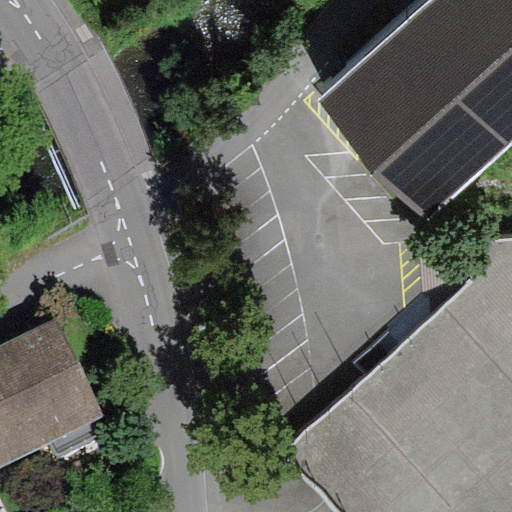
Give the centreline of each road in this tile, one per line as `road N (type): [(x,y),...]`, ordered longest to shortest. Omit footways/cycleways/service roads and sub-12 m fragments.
road 1 (residential): [(170,511),(156,354),(127,238)]
road 2 (residential): [(127,238),(66,91),(4,0)]
road 3 (residential): [(127,238),(62,263),(0,307)]
